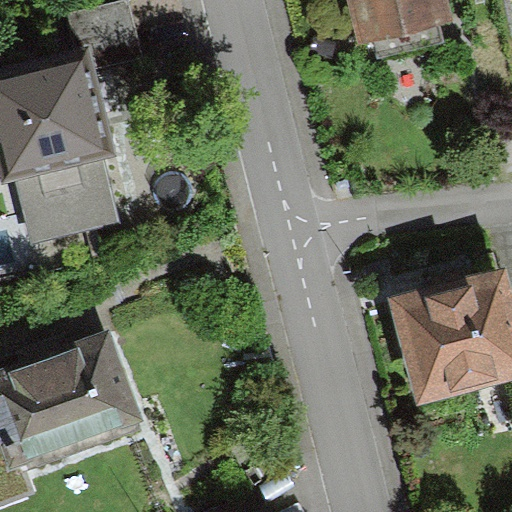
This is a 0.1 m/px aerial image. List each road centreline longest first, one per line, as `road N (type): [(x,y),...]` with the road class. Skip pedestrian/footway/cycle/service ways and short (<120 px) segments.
road 1 (residential): [(287,230),(356,511)]
road 2 (residential): [(232,0),(287,230)]
road 3 (residential): [(511,208),(287,230)]
